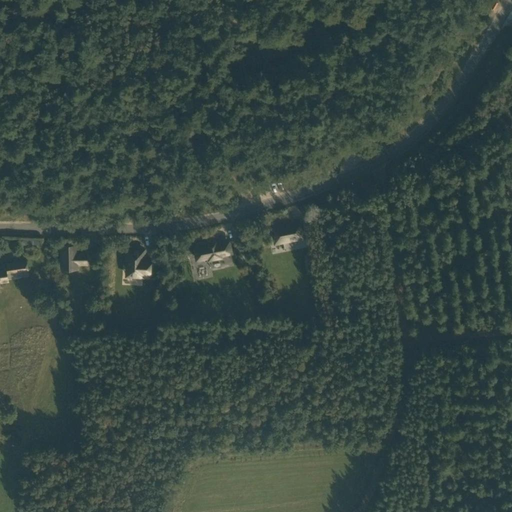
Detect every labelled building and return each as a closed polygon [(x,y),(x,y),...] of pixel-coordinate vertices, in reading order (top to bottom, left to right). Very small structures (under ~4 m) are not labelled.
[(275,242),(304,236),(300,220),(272,226),(275,242)] [(225,240),(218,241),(217,239),(206,242),(206,244),(194,246),(197,260),(209,257),(209,259),(221,257),(220,255),(231,253),(229,243),(225,244),(225,240)] [(77,253),(77,245),(62,246),(62,266),(78,266),(77,263),(87,263),(86,253),(77,253)] [(128,249),(127,265),(130,265),(130,276),(143,276),(143,274),(150,275),(151,259),(144,259),(144,253),(138,252),(138,250),(128,249)] [(27,261),(16,263),(0,265),(1,269),(0,269),(0,282),(7,281),(6,273),(28,270),(27,261)] [(136,306),(141,317),(145,315),(140,304),(136,306)]
